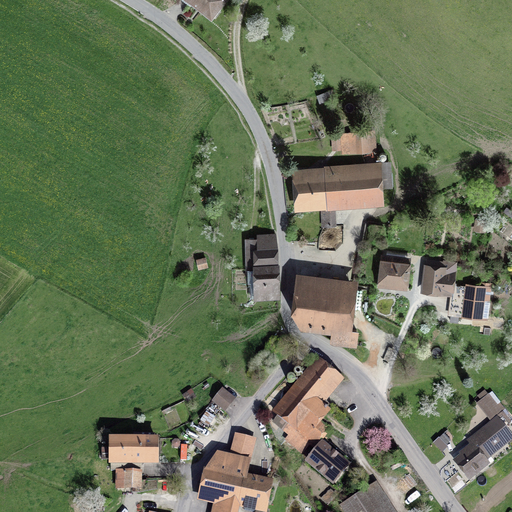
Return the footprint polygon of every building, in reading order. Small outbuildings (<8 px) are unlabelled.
[(193,3),(211,18),(225,0),(183,0),(190,5),(193,3)] [(332,90),(319,95),(321,101),(335,96),(332,90)] [(372,131),(342,134),(343,151),(374,149),(372,131)] [(297,172),(299,203),(381,198),(380,187),(391,187),(390,163),(379,163),(379,170),(309,174),(309,172),(297,172)] [(330,210),(322,210),(323,226),(331,225),(330,210)] [(384,224),(368,221),(364,244),(380,247),(384,224)] [(258,238),(248,239),(249,286),(251,286),(252,298),(277,297),(277,269),(276,261),(274,261),(274,248),(276,248),(276,235),(258,236),(258,238)] [(382,283),(405,286),(407,261),(385,258),(382,283)] [(426,268),(424,288),(452,292),(454,271),(453,271),(454,263),(432,261),(431,269),(426,268)] [(333,342),(354,345),(357,329),(348,328),(353,288),(300,281),(296,306),(306,323),(334,327),(333,342)] [(467,286),(463,314),(487,317),(489,300),(484,299),(485,288),(467,286)] [(272,340),(256,361),(268,370),(279,355),(282,348),(272,340)] [(322,397),(336,379),(319,365),(310,376),(309,375),(278,413),(279,413),(277,416),(281,418),(285,428),(283,430),(290,435),(286,440),(302,453),(311,443),(316,447),(324,437),(326,439),(332,431),(320,421),(327,411),(326,410),(329,407),(328,407),(323,398),(322,397)] [(213,401),(225,411),(235,399),(223,389),(213,401)] [(488,396),(478,404),(491,420),(495,417),(496,420),(503,428),(511,422),(503,412),(502,412),(488,396)] [(476,450),(484,460),(511,438),(503,428),(496,420),(472,439),(477,446),(474,448),(476,450)] [(143,459),(155,459),(155,442),(155,435),(135,435),(135,440),(137,440),(137,442),(112,442),(112,448),(102,448),(102,459),(111,459),(111,471),(118,471),(139,472),(143,459)] [(236,511),(239,502),(246,503),(244,509),(254,511),(256,505),(264,507),(269,481),(245,476),(254,441),(237,436),(231,459),(218,456),(207,471),(206,471),(201,493),(216,497),(213,511),(236,511)] [(439,437),(433,443),(442,453),(448,447),(439,437)] [(310,461),(333,480),(346,465),(321,445),(319,447),(321,448),(310,461)] [(467,473),(470,477),(486,463),(484,460),(476,450),(474,448),(470,451),(468,448),(461,454),(463,457),(457,461),(463,468),(461,469),(465,474),(467,473)] [(125,486),(139,487),(139,472),(118,471),(117,488),(125,489),(125,486)] [(341,505),(345,511),(385,511),(369,487),(341,505)] [(330,490),(322,499),(328,504),(336,495),(330,490)]
